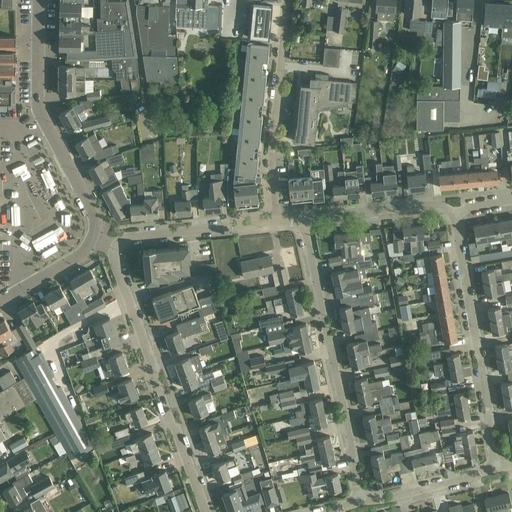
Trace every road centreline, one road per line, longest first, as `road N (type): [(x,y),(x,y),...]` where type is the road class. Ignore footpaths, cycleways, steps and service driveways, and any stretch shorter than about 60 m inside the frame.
road 1 (residential): [(359,497),(303,225)]
road 2 (residential): [(205,511),(113,249)]
road 3 (residential): [(494,464),(454,216)]
road 4 (residential): [(273,217),(269,173),(287,0)]
road 5 (residential): [(113,249),(124,239),(273,217)]
road 6 (residential): [(303,225),(311,217),(436,205),(454,216)]
road 7 (unclassified): [(94,240),(96,221),(41,111)]
road 8 (residential): [(359,497),(464,479),(494,464)]
